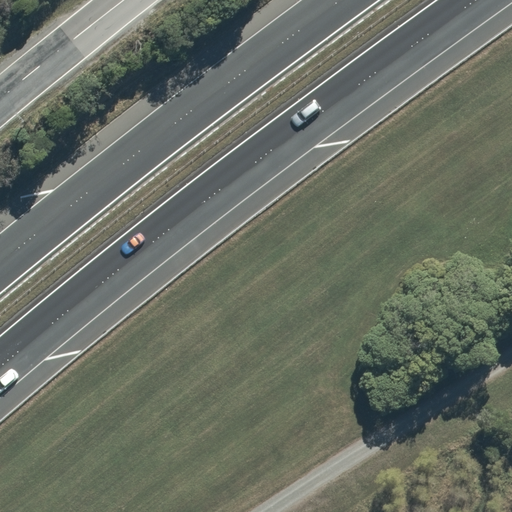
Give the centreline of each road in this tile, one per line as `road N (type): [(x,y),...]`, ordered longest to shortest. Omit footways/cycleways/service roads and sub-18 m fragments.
road 1 (trunk): [(483,0),(231,185),(0,377)]
road 2 (trunk): [(0,265),(345,0)]
road 3 (unclassified): [(0,104),(125,0)]
